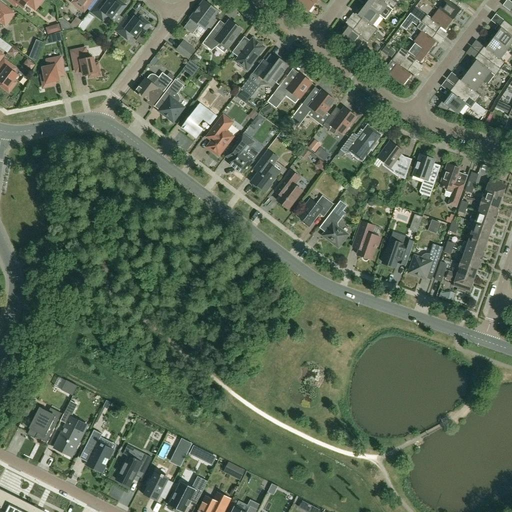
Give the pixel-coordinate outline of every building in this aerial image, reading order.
[(42,0),(8,0),(16,6),(18,3),(24,8),(27,3),(35,9),(42,0)] [(67,0),(75,6),(76,4),(84,10),(91,0),(67,0)] [(125,6),(117,0),(115,0),(115,1),(112,0),(109,0),(108,2),(104,0),(101,0),(92,12),(103,20),(107,15),(112,19),(116,13),(118,15),(125,6)] [(318,0),(291,0),(308,13),(318,0)] [(399,10),(402,7),(392,0),(368,0),(365,5),(379,15),(379,16),(385,21),(393,10),(392,10),(395,7),(399,10)] [(461,0),(460,0),(446,0),(439,10),(453,20),(458,14),(460,16),(463,11),(457,7),(461,0)] [(218,12),(204,1),(190,19),(191,19),(184,28),(192,35),(199,25),(205,29),(207,26),(211,29),(217,21),(213,18),(218,12)] [(13,14),(0,3),(0,21),(5,25),(13,14)] [(372,25),(379,16),(379,15),(365,5),(361,11),(359,10),(356,14),(362,19),(357,24),(373,36),(378,29),(372,25)] [(448,27),(453,20),(439,10),(432,19),(426,15),(421,22),(436,33),(441,27),(447,32),(450,28),(448,27)] [(91,22),(94,18),(89,14),(86,18),(91,22)] [(143,33),(149,24),(141,18),(139,20),(135,17),(132,21),(127,17),(116,31),(127,39),(131,34),(136,37),(140,31),(143,33)] [(71,29),(71,24),(63,19),(60,19),(62,31),(71,29)] [(77,19),(72,27),(78,31),(84,23),(77,19)] [(227,49),(242,30),(229,20),(221,30),(216,26),(202,44),(211,51),(217,47),(224,53),(227,49)] [(511,26),(504,20),(496,31),(498,32),(493,38),(507,49),(511,42),(511,26)] [(432,39),(436,33),(421,22),(416,28),(422,32),(414,42),(428,53),(433,47),(435,48),(438,44),(432,39)] [(373,36),(357,24),(353,30),(347,25),(343,30),(345,31),(340,38),(354,48),(362,38),(368,43),(373,36)] [(383,38),(376,33),(374,37),(380,42),(383,38)] [(247,71),(265,48),(253,38),(250,41),(244,37),(232,53),(238,57),(235,61),(247,71)] [(500,59),(507,49),(493,38),(488,45),(487,43),(479,53),(501,69),(503,66),(506,63),(500,59)] [(195,50),(183,41),(177,49),(189,58),(195,50)] [(424,59),(428,53),(414,42),(407,52),(401,47),(396,54),(412,66),(416,60),(422,65),(425,60),(424,59)] [(7,54),(12,48),(6,43),(1,49),(7,54)] [(387,55),(391,50),(386,46),(381,51),(387,55)] [(14,58),(18,53),(12,48),(8,53),(14,58)] [(36,64),(41,53),(33,49),(29,58),(36,64)] [(85,49),(72,52),(76,72),(82,71),(83,76),(89,75),(89,77),(100,75),(97,64),(95,65),(93,58),(87,59),(85,49)] [(501,69),(479,53),(471,63),(473,64),(468,71),(482,81),(490,72),(496,76),(498,73),(501,69)] [(407,71),(412,66),(396,54),(385,69),(385,72),(389,75),(403,86),(408,79),(410,80),(413,76),(407,71)] [(61,58),(47,60),(49,67),(43,68),(44,75),(41,76),(44,87),(54,85),(54,82),(59,81),(58,76),(64,74),(61,58)] [(272,87),(288,65),(280,59),(273,67),(263,60),(241,89),(251,97),(260,86),(269,85),(272,87)] [(4,60),(0,66),(0,74),(1,76),(0,77),(0,81),(2,83),(0,85),(9,92),(16,83),(13,81),(18,75),(13,72),(15,69),(4,60)] [(475,91),(482,81),(468,71),(464,77),(462,75),(454,85),(476,102),(479,98),(481,95),(475,91)] [(154,105),(172,80),(162,73),(159,78),(156,75),(154,75),(152,74),(151,75),(149,76),(147,79),(146,78),(139,86),(138,86),(134,92),(140,96),(141,95),(154,105)] [(305,76),(302,74),(300,75),(299,74),(294,80),(292,80),(287,76),(278,87),(268,102),(276,108),(287,94),(297,101),(311,83),(305,78),(305,76)] [(179,95),(177,94),(184,86),(175,79),(159,101),(164,105),(165,109),(162,113),(173,121),(182,110),(177,106),(179,103),(180,102),(180,100),(180,98),(179,97),(179,95)] [(476,102),(454,85),(447,95),(448,97),(444,103),(442,102),(437,107),(457,114),(465,104),(471,108),(476,102)] [(331,115),(326,112),(335,101),(322,91),(317,96),(315,97),(310,93),(289,121),(297,127),(307,114),(322,126),(331,115)] [(231,102),(236,96),(231,92),(226,98),(231,102)] [(203,129),(199,126),(203,120),(210,125),(217,116),(200,103),(181,128),(196,139),(203,129)] [(274,112),(270,105),(262,110),(266,117),(274,112)] [(343,135),(356,117),(344,108),(336,118),(331,114),(331,115),(322,126),(334,134),(337,131),(343,135)] [(254,120),(258,114),(253,110),(248,116),(254,120)] [(219,156),(233,137),(226,131),(233,123),(223,115),(207,137),(212,141),(207,147),(219,156)] [(258,115),(250,125),(255,130),(263,120),(258,115)] [(380,135),(368,126),(363,133),(361,132),(357,137),(352,134),(340,150),(347,155),(350,151),(360,159),(369,147),(372,150),(377,143),(375,142),(380,135)] [(283,141),(287,136),(282,132),(278,137),(283,141)] [(248,167),(254,160),(246,154),(255,142),(243,134),(239,139),(226,157),(230,160),(228,163),(228,164),(242,174),(242,173),(247,167),(248,167)] [(321,145),(315,140),(309,148),(314,152),(321,145)] [(405,179),(411,160),(405,158),(400,155),(403,152),(390,142),(378,158),(383,162),(382,163),(383,166),(387,169),(390,169),(397,174),(397,176),(405,179)] [(306,160),(311,153),(305,149),(301,155),(306,160)] [(275,162),(278,158),(268,150),(254,169),(258,173),(251,182),(257,187),(259,187),(266,192),(272,185),(271,184),(280,172),(273,167),(276,163),(275,162)] [(430,175),(435,160),(428,157),(427,155),(423,153),(421,155),(420,155),(413,176),(424,179),(419,192),(420,193),(430,197),(436,177),(430,175)] [(456,208),(468,176),(459,172),(460,169),(447,164),(439,187),(444,188),(445,191),(451,193),(447,205),(456,208)] [(288,209),(302,191),(294,185),(299,177),(291,171),(275,191),(281,196),(277,201),(288,209)] [(472,173),(467,186),(473,188),(478,175),(472,173)] [(502,198),(506,186),(502,184),(503,183),(496,181),(495,182),(490,180),(485,192),(502,198)] [(350,193),(355,186),(351,184),(347,190),(350,193)] [(498,208),(502,198),(485,192),(485,194),(484,194),(481,202),(498,208)] [(323,217),(334,204),(322,196),(316,204),(310,199),(297,216),(309,225),(318,213),(323,217)] [(340,201),(336,206),(319,228),(325,232),(323,236),(338,248),(348,235),(338,228),(338,223),(346,213),(343,211),(347,206),(340,201)] [(497,212),(498,208),(481,202),(478,210),(479,211),(478,212),(496,219),(498,213),(497,212)] [(494,225),(496,219),(478,212),(475,223),(491,228),(493,224),(494,225)] [(412,222),(420,225),(423,217),(415,214),(412,222)] [(439,229),(440,223),(432,221),(430,226),(439,229)] [(371,260),(376,246),(378,246),(380,238),(371,234),(374,226),(362,222),(353,247),(359,249),(357,255),(362,257),(362,258),(363,259),(364,260),(365,261),(366,261),(367,261),(368,260),(369,259),(371,260)] [(488,239),(491,228),(475,223),(471,233),(488,239)] [(406,265),(414,242),(409,240),(409,238),(394,232),(391,240),(390,240),(386,253),(384,253),(381,260),(383,261),(383,263),(388,265),(395,268),(397,262),(406,265)] [(484,249),(488,239),(471,233),(468,243),(484,249)] [(484,249),(468,243),(464,242),(460,252),(464,253),(482,259),(484,254),(483,253),(484,249)] [(424,273),(428,271),(434,273),(443,247),(433,244),(430,254),(428,253),(426,253),(425,254),(423,255),(422,256),(421,258),(420,261),(414,259),(409,273),(422,277),(424,273)] [(480,265),(482,259),(464,253),(463,255),(462,255),(459,263),(477,269),(479,265),(480,265)] [(474,279),(477,269),(459,263),(456,271),(458,272),(457,274),(474,279)] [(445,270),(439,267),(435,280),(441,282),(445,270)] [(470,292),(474,279),(457,274),(448,271),(446,276),(448,280),(454,282),(453,286),(459,288),(458,289),(465,292),(466,290),(470,292)] [(73,395),(78,386),(66,380),(62,389),(73,395)] [(72,415),(76,406),(69,403),(65,412),(72,415)] [(50,437),(57,423),(53,421),(55,417),(41,410),(42,408),(40,407),(39,408),(37,407),(37,406),(36,406),(31,418),(34,419),(29,429),(30,429),(27,435),(35,438),(36,435),(44,439),(46,435),(49,437),(50,437)] [(73,454),(85,431),(76,426),(79,421),(70,417),(54,448),(63,453),(64,449),(73,454)] [(102,434),(94,430),(84,451),(92,454),(86,465),(87,465),(102,472),(102,473),(109,459),(107,458),(111,450),(103,446),(104,445),(102,444),(101,445),(98,443),(102,434)] [(212,464),(216,456),(194,445),(190,453),(212,464)] [(142,479),(153,458),(146,454),(141,463),(136,460),(136,459),(134,458),(134,459),(128,456),(116,479),(130,486),(136,476),(142,479)] [(244,471),(237,467),(233,475),(240,479),(244,471)] [(168,493),(174,483),(168,480),(169,479),(163,476),(164,475),(162,474),(161,475),(154,472),(152,476),(150,475),(145,485),(147,486),(144,493),(158,500),(163,490),(168,493)] [(196,504),(208,482),(198,476),(192,487),(181,482),(169,506),(174,509),(173,510),(174,511),(174,510),(177,511),(184,511),(188,506),(189,507),(191,502),(196,504)] [(274,495),(278,487),(272,485),(268,493),(274,495)] [(206,497),(198,511),(214,511),(215,511),(223,511),(230,499),(218,493),(214,501),(206,497)] [(0,502),(0,511),(35,511),(36,510),(24,504),(23,505),(10,499),(6,506),(0,502)]
